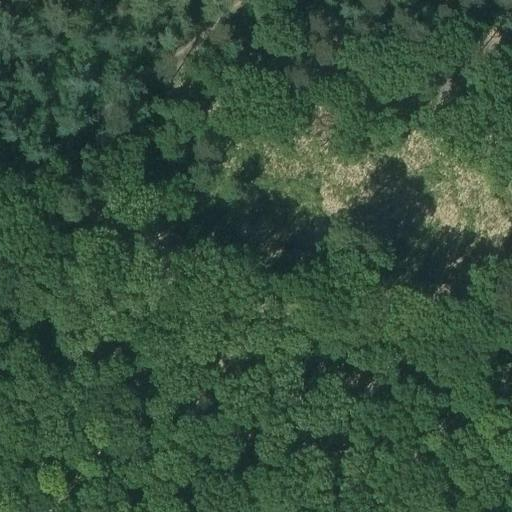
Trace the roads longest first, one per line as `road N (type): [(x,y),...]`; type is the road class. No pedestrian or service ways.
road 1 (track): [(0,299),(511,329)]
road 2 (track): [(511,42),(333,40),(161,65)]
road 3 (track): [(161,65),(0,193)]
